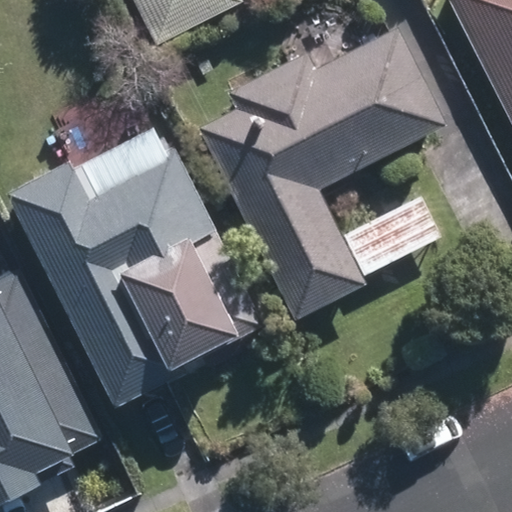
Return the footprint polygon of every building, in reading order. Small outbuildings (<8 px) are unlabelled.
[(126,0),(149,45),(236,1),(235,0),(126,0)] [(511,0),(440,0),(511,137),(511,0)] [(389,26),(310,66),(302,50),(220,91),(228,108),(191,126),(287,320),(360,285),(311,186),(437,123),(389,26)] [(211,236),(167,145),(85,185),(70,155),(0,190),(0,198),(105,407),(178,372),(131,276),(211,236)] [(415,194),(339,232),(359,273),(435,234),(415,194)]
